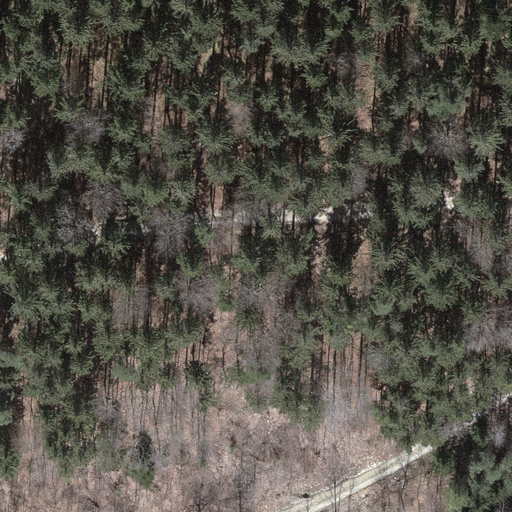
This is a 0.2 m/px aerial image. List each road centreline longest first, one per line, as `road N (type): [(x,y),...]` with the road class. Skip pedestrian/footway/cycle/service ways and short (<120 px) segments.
road 1 (track): [(511,185),(440,200),(88,231),(0,262)]
road 2 (track): [(511,391),(449,434),(298,511)]
